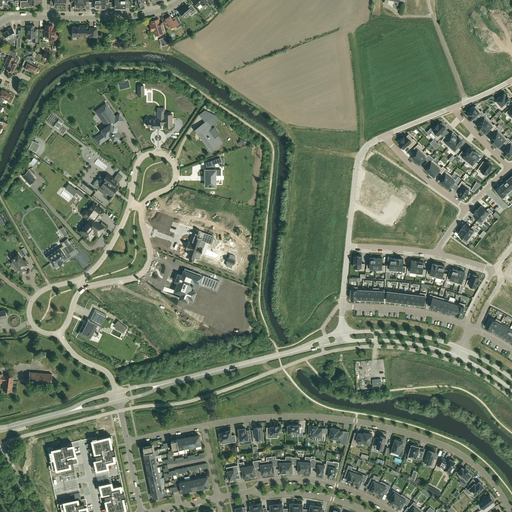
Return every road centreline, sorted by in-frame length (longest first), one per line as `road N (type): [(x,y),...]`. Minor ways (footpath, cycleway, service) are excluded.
road 1 (residential): [(511,511),(462,455),(391,428),(310,416),(203,426)]
road 2 (residential): [(390,511),(320,482),(268,481),(251,491)]
road 3 (residential): [(46,19),(124,18),(181,0)]
road 4 (residential): [(131,202),(135,166),(162,153),(176,175),(143,206)]
road 5 (residential): [(143,206),(147,267),(84,287)]
road 6 (residential): [(342,307),(465,325)]
road 7 (unclassified): [(348,245),(357,160),(384,135)]
road 8 (tertiary): [(461,348),(413,334),(342,333)]
